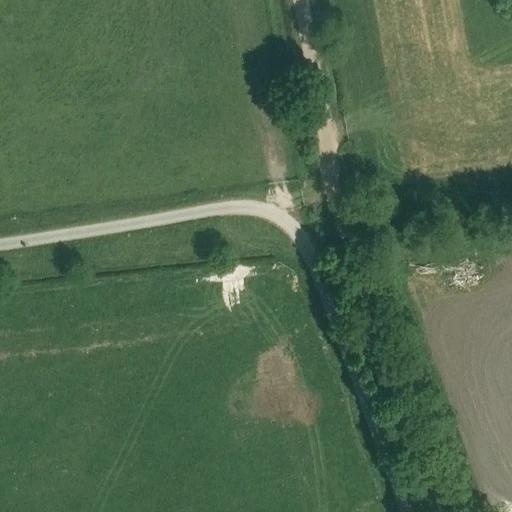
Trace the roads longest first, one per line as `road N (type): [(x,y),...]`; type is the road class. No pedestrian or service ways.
road 1 (track): [(332,184),(444,511)]
road 2 (track): [(286,220),(304,243),(405,511)]
road 3 (track): [(0,244),(230,208),(264,209),(286,220)]
road 4 (track): [(299,0),(332,184)]
